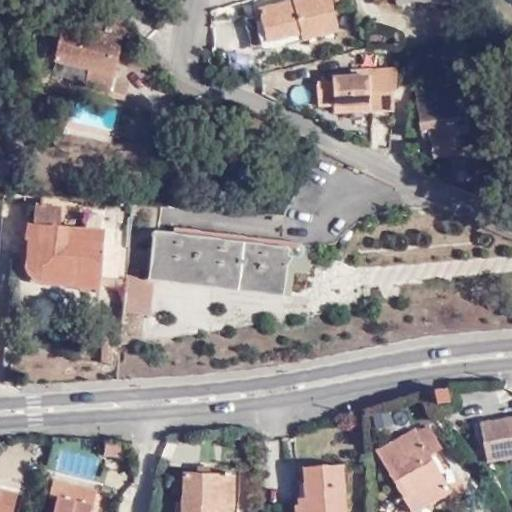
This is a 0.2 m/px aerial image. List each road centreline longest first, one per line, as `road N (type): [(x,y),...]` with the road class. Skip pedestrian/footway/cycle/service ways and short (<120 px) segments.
road 1 (tertiary): [(0,420),(272,401),(511,359)]
road 2 (tertiary): [(511,340),(260,379),(0,400)]
road 3 (residential): [(229,0),(241,26),(239,90),(270,131),(511,229)]
